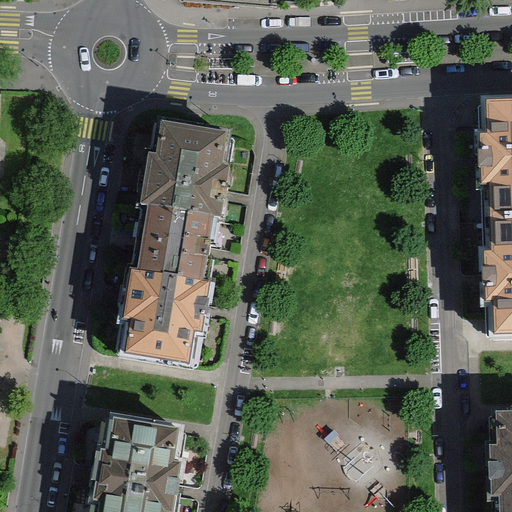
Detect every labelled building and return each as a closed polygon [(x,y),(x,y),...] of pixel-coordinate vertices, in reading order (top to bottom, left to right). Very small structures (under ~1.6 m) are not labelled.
[(490,223),(511,222),(511,104),(484,106),(487,139),(479,139),(481,192),(488,191),(490,223)] [(151,199),(214,209),(225,211),(234,157),(224,155),(229,124),(163,114),(158,146),(149,145),(141,198),(151,199)] [(151,199),(141,254),(205,264),(214,209),(151,199)] [(485,308),(492,308),(494,341),(511,340),(511,222),(490,223),(491,255),(483,256),(485,308)] [(119,251),(103,350),(210,367),(226,268),(205,264),(141,254),(119,251)] [(500,511),(511,511),(511,414),(496,416),(497,436),(498,448),(490,449),(491,469),(492,480),(492,502),(500,501),(500,511)] [(99,511),(175,511),(178,498),(180,481),(183,465),(175,464),(177,451),(180,431),(113,421),(110,441),(108,454),(101,452),(98,472),(96,484),(93,505),(100,506),(99,511)]
